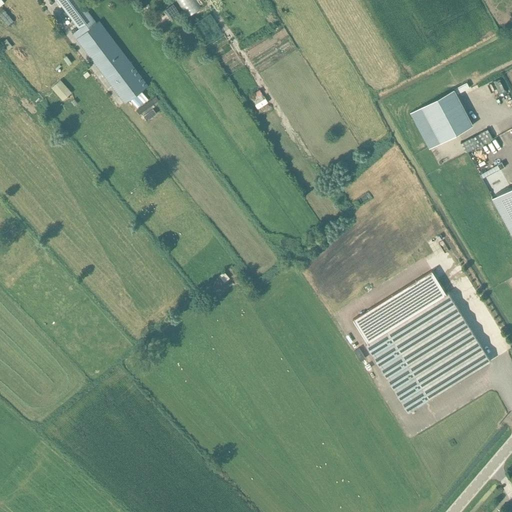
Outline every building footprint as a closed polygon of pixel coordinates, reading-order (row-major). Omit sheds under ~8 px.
[(79,0),(56,0),(78,29),(76,30),(75,28),(71,31),(72,33),(125,103),(130,99),(137,108),(148,100),(141,91),(149,86),(99,21),(97,23),(79,0)] [(193,0),(175,0),(185,17),(199,9),(193,0)] [(192,77),(201,71),(197,63),(187,69),(192,77)] [(72,93),(60,80),(51,88),(63,101),(72,93)] [(249,96),(258,108),(267,101),(258,89),(249,96)] [(409,113),(429,149),(473,125),(454,89),(409,113)] [(143,116),(146,120),(156,113),(153,109),(143,116)] [(511,185),(492,197),(511,234),(511,185)] [(367,343),(365,344),(408,413),(491,361),(448,293),(446,294),(432,270),(353,319),(367,343)] [(230,278),(224,271),(219,276),(224,283),(230,278)] [(354,351),(360,361),(365,358),(359,348),(354,351)]
